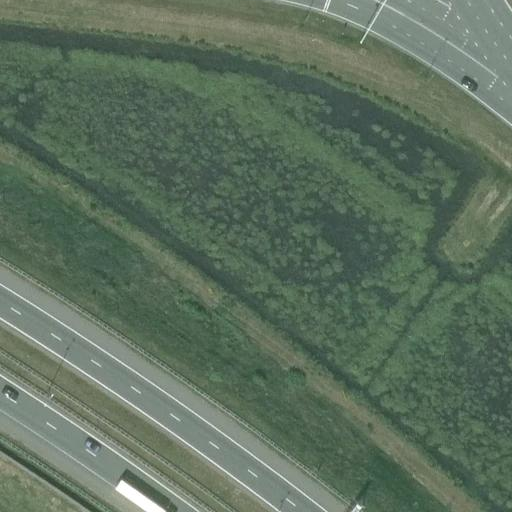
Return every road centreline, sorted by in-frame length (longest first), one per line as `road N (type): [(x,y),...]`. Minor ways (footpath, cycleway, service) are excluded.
road 1 (motorway): [(300,511),(156,401),(0,300)]
road 2 (motorway): [(0,395),(167,511)]
road 3 (trunk): [(403,0),(504,67)]
